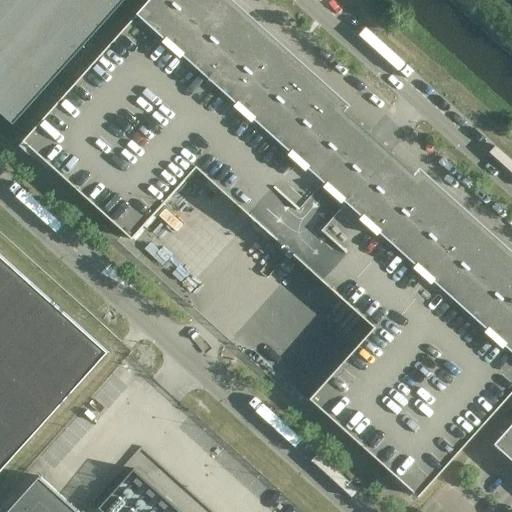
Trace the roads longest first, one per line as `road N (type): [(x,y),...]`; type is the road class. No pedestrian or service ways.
road 1 (unclassified): [(351,511),(0,193)]
road 2 (unclassified): [(300,0),(511,185)]
